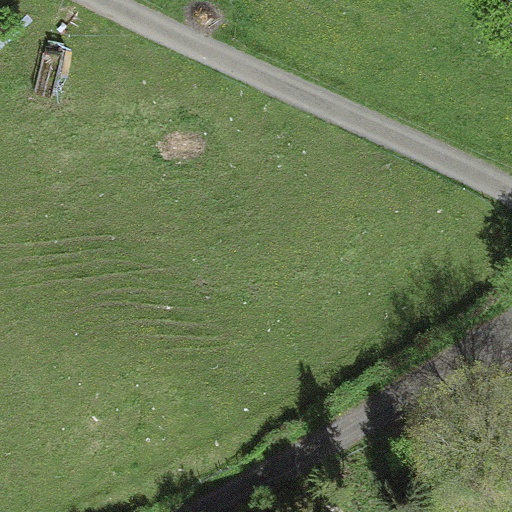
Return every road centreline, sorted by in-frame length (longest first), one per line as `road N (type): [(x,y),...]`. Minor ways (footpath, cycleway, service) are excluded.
road 1 (track): [(106,0),(511,190)]
road 2 (track): [(221,511),(511,344)]
